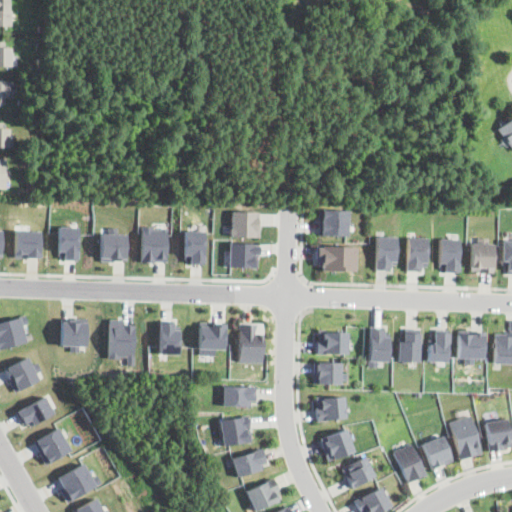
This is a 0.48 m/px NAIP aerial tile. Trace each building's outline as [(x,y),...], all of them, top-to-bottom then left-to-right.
[(0,0),(9,0),(9,11),(10,11),(10,28),(0,28),(0,0)] [(0,41),(3,42),(3,48),(11,48),(11,69),(0,68),(0,41)] [(16,84),(15,93),(12,93),(12,98),(0,98),(0,80),(13,81),(13,83),(16,84)] [(511,149),(497,129),(511,117),(511,149)] [(0,122),(2,122),(2,129),(9,129),(9,148),(0,147),(0,122)] [(346,235),(318,235),(318,222),(317,222),(317,208),(323,208),(323,209),(347,210),(346,235)] [(259,224),(260,224),(260,236),(231,236),(231,234),(230,233),(230,228),(231,227),(232,210),(259,211),(259,224)] [(59,225),(58,254),(64,254),(64,260),(78,260),(79,226),(59,225)] [(141,225),(140,262),(167,262),(168,228),(153,228),(153,225),(141,225)] [(184,229),(184,258),(189,259),(189,263),(204,263),(205,229),(184,229)] [(16,230),(14,257),(41,258),(42,231),(16,230)] [(101,232),(100,261),(113,261),(113,260),(127,260),(127,233),(101,232)] [(395,236),(395,264),(389,264),(389,268),(388,268),(388,269),(375,269),(375,268),(374,268),(374,259),(375,259),(376,236),(395,236)] [(422,236),(422,237),(426,237),(425,265),(420,265),(420,270),(406,270),(407,237),(419,237),(419,236),(422,236)] [(446,237),(446,238),(458,238),(457,272),(444,271),(444,267),(438,266),(439,238),(446,237)] [(487,237),(487,243),(493,243),(492,272),(478,272),(478,270),(470,270),(471,243),(477,243),(477,237),(487,237)] [(511,239),(511,273),(506,273),(506,264),(501,264),(502,239),(511,239)] [(229,241),(228,266),(258,267),(258,242),(229,241)] [(354,270),(322,270),(322,265),(318,265),(318,260),(316,260),(316,245),(354,246),(354,270)] [(0,321),(25,315),(28,324),(22,325),(27,342),(0,348),(0,321)] [(61,318),(60,345),(70,345),(70,352),(80,352),(80,345),(87,345),(88,319),(61,318)] [(110,318),(107,358),(118,359),(118,355),(126,355),(125,365),(133,366),(136,324),(124,324),(124,319),(110,318)] [(159,320),(159,354),(178,354),(179,328),(174,328),(174,320),(159,320)] [(199,320),(198,354),(215,355),(215,347),(224,347),(225,321),(199,320)] [(263,322),(262,362),(238,361),(239,330),(238,330),(238,322),(263,322)] [(389,332),(388,361),(380,361),(380,360),(377,360),(377,366),(367,366),(368,359),(369,326),(382,327),(383,332),(389,332)] [(419,328),(418,361),(405,361),(405,362),(401,362),(401,360),(398,360),(399,337),(403,337),(404,328),(419,328)] [(347,331),(346,353),(316,353),(316,339),(317,339),(317,329),(325,329),(325,331),(347,331)] [(449,329),(448,343),(447,361),(435,361),(431,361),(428,361),(428,339),(434,339),(434,332),(435,332),(435,329),(449,329)] [(470,329),(470,331),(484,331),(484,334),(483,334),(483,358),(473,358),(473,364),(464,364),(464,357),(457,357),(457,335),(457,329),(470,329)] [(511,331),(511,363),(493,363),(494,346),(492,346),(492,342),(493,342),(494,333),(505,333),(505,331),(511,331)] [(9,379),(15,391),(39,380),(35,373),(41,370),(37,361),(31,364),(27,356),(5,367),(11,379),(9,379)] [(340,372),(346,372),(346,379),(340,379),(340,383),(312,383),(313,361),(340,362),(340,372)] [(254,386),(255,386),(255,400),(250,400),(250,406),(222,405),(222,401),(221,401),(221,398),(222,398),(222,385),(254,386)] [(15,411),(44,395),(54,413),(31,425),(29,421),(23,424),(15,411)] [(323,395),(323,397),(343,395),(345,402),(344,402),(346,417),(316,421),(315,407),(316,407),(315,396),(323,395)] [(248,441),(248,442),(244,442),(244,441),(222,445),(218,420),(241,416),(240,416),(247,415),(251,440),(248,441)] [(460,459),(457,451),(458,451),(449,421),(470,415),(481,453),(460,459)] [(501,417),(502,418),(506,418),(509,438),(511,438),(511,445),(502,447),(502,448),(488,451),(487,442),(484,422),(498,419),(498,417),(501,417)] [(45,463),(70,449),(58,427),(34,441),(40,452),(38,453),(45,463)] [(351,444),(352,443),(353,447),(352,447),(354,451),(327,460),(323,448),(324,448),(320,437),(345,428),(351,444)] [(453,460),(431,468),(422,443),(425,441),(425,440),(428,439),(429,440),(442,434),(453,460)] [(412,443),(424,470),(425,469),(427,474),(418,478),(418,477),(407,482),(406,479),(406,478),(394,451),(395,451),(394,450),(401,447),(401,448),(405,446),(405,445),(408,443),(408,444),(412,443)] [(261,447),(261,448),(263,448),(266,460),(265,461),(265,462),(261,463),(263,468),(236,476),(235,472),(234,473),(233,469),(234,469),(231,457),(253,451),(253,450),(261,447)] [(372,468),(375,475),(357,484),(357,485),(352,488),(341,468),(365,456),(372,468)] [(60,489),(67,501),(95,484),(82,462),(58,477),(63,486),(60,489)] [(254,510),(246,490),(266,481),(265,480),(273,477),(278,489),(276,490),(279,497),(276,498),(277,500),(254,510)] [(388,499),(389,498),(391,502),(390,502),(392,505),(378,511),(360,511),(354,500),(362,496),(381,486),(388,499)] [(71,509),(72,511),(104,511),(96,496),(71,509)]
